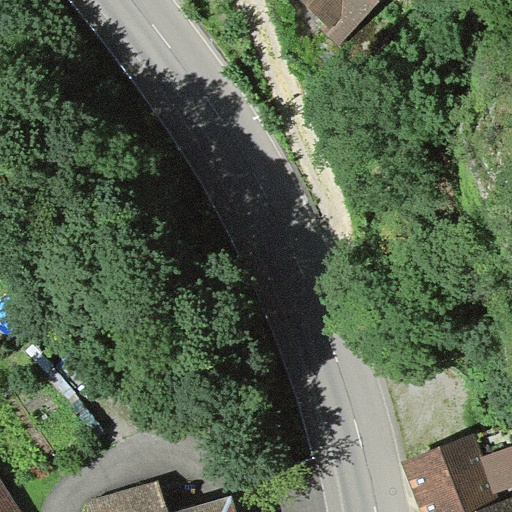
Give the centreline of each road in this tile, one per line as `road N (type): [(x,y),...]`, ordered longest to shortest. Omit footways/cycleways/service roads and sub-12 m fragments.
road 1 (secondary): [(374,511),(321,305),(278,216),(135,0)]
road 2 (track): [(321,305),(339,227),(269,89),(245,0)]
